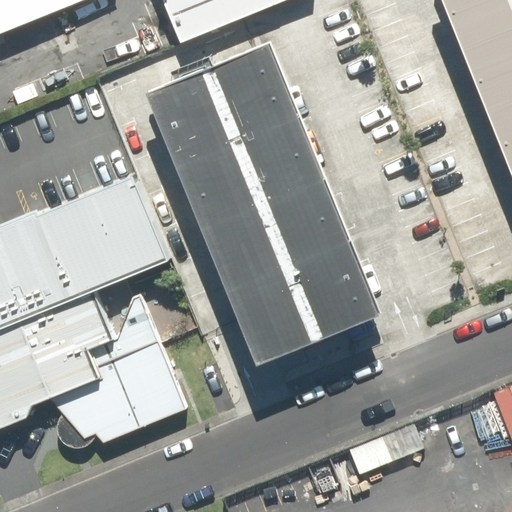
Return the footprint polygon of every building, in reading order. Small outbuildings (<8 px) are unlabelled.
[(0,0),(0,33),(82,0),(0,0)] [(169,0),(186,41),(288,0),(169,0)] [(511,0),(455,0),(511,140),(511,0)] [(385,311),(274,37),(157,83),(268,358),(385,311)] [(131,187),(0,238),(0,319),(129,269),(158,258),(131,187)] [(182,404),(129,269),(0,319),(0,425),(53,405),(84,443),(182,404)] [(511,387),(478,400),(508,477),(511,475),(511,387)] [(351,453),(361,477),(428,449),(418,424),(351,453)]
